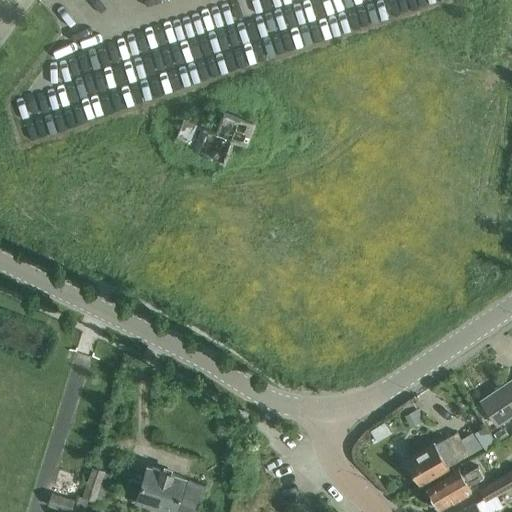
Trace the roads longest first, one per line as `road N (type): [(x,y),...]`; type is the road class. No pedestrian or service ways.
road 1 (tertiary): [(325,411),(267,399),(207,361),(0,261)]
road 2 (tertiary): [(511,306),(390,387),(325,411)]
